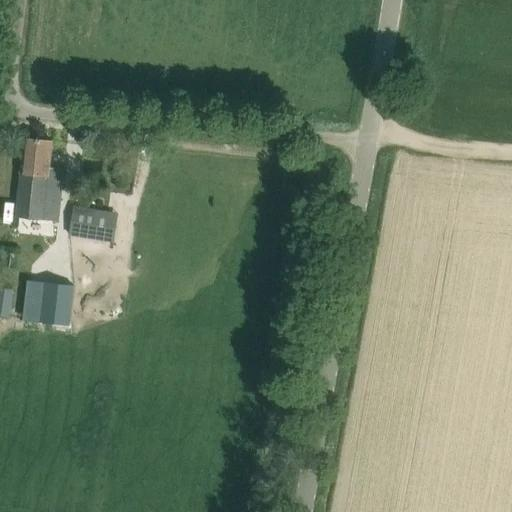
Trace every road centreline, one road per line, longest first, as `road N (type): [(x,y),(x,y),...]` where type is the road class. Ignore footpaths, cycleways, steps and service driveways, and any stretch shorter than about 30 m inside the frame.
road 1 (unclassified): [(366,140),(22,106),(15,91),(25,0)]
road 2 (tertiary): [(302,511),(366,140)]
road 3 (track): [(366,140),(511,152)]
road 4 (tertiary): [(366,140),(392,0)]
